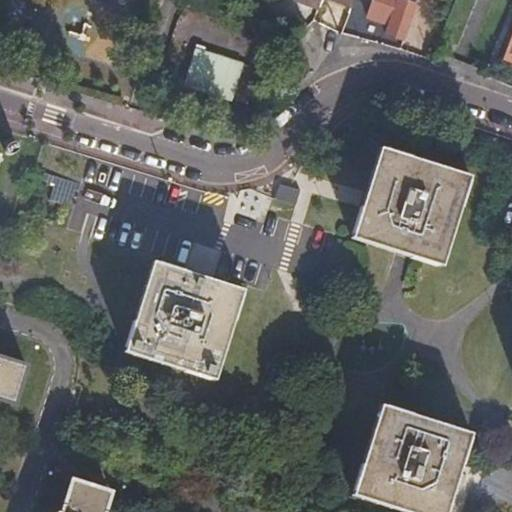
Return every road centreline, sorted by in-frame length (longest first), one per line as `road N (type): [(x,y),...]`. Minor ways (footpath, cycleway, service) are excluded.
road 1 (residential): [(0,97),(233,171),(274,153),(336,94),(385,77),(511,114)]
road 2 (residential): [(20,511),(61,385),(62,354),(48,336),(0,320)]
